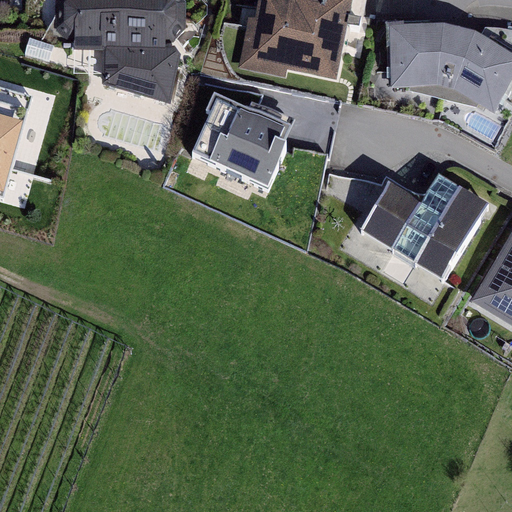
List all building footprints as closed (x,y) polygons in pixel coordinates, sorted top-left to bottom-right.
[(79,45),(109,45),(108,81),(175,97),(187,48),(172,38),(172,23),(183,18),(184,0),(49,0),(49,19),(79,19),(79,45)] [(265,0),(263,13),(258,12),(249,61),(290,69),(292,61),(345,71),(358,0),(265,0)] [(419,82),(446,89),(467,24),(450,19),(399,22),(398,75),(420,75),(419,82)] [(473,90),(500,106),(511,82),(511,45),(481,28),(467,24),(446,89),(471,97),(473,90)] [(0,198),(5,201),(34,100),(0,89),(0,198)] [(250,114),(216,99),(208,116),(212,118),(194,158),(271,192),(290,151),(285,149),(295,126),(253,107),(250,114)] [(397,176),(367,225),(448,274),(494,198),(445,167),(428,195),(397,176)] [(511,242),(473,305),(511,328),(511,242)]
